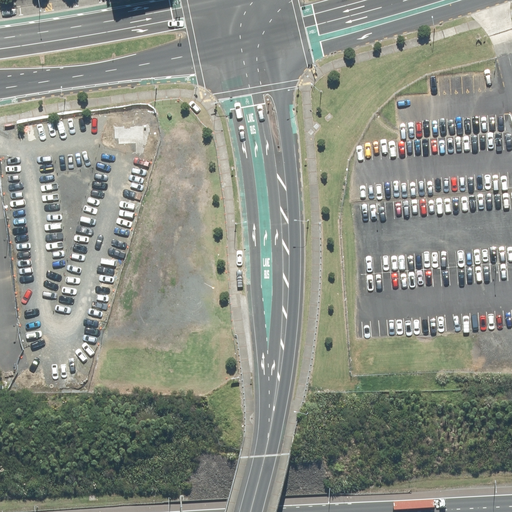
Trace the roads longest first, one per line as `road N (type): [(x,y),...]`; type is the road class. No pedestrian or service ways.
road 1 (primary): [(262,38),(287,146),(279,348)]
road 2 (primary): [(279,348),(235,46)]
road 3 (primary): [(235,46),(0,91)]
road 4 (primary): [(0,44),(218,0)]
road 5 (primary): [(279,348),(250,511)]
road 6 (primary): [(395,0),(262,38)]
